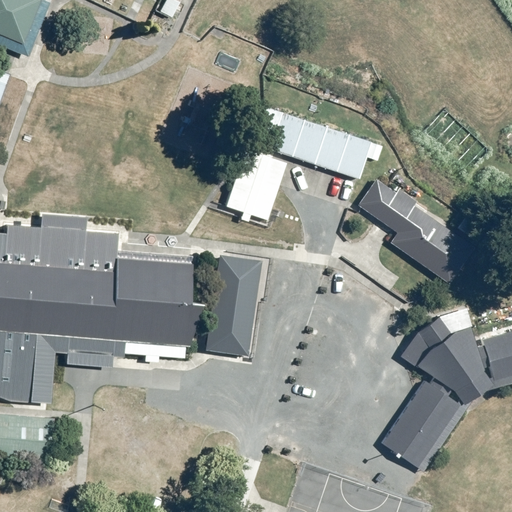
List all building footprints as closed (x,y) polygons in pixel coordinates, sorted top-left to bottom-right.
[(48,0),(0,0),(0,45),(26,56),(48,0)] [(0,70),(0,98),(9,75),(0,70)] [(267,147),(357,177),(364,157),(376,162),(383,142),(269,104),(259,133),(270,137),(267,147)] [(241,148),(222,205),(239,210),(237,218),(248,221),(250,214),(274,220),(277,207),(273,206),(285,160),(241,148)] [(374,177),(353,202),(394,229),(386,240),(448,281),(473,242),(374,177)] [(116,258),(117,238),(75,235),(73,265),(42,263),(44,233),(0,229),(0,395),(10,400),(11,400),(13,401),(14,401),(15,401),(17,401),(18,402),(20,402),(21,402),(23,402),(24,402),(26,401),(27,401),(29,401),(30,401),(32,400),(33,400),(34,399),(36,398),(37,398),(38,397),(40,396),(41,395),(42,394),(43,393),(44,392),(45,391),(46,390),(47,389),(48,388),(49,387),(50,385),(51,384),(51,383),(52,381),(52,380),(54,349),(65,350),(65,361),(110,364),(110,353),(185,358),(187,328),(197,329),(199,298),(186,297),(189,263),(116,258)] [(258,258),(218,255),(209,349),(250,352),(258,258)] [(511,381),(511,328),(490,335),(487,324),(472,328),(470,309),(469,309),(468,309),(466,309),(465,308),(463,308),(462,308),(460,308),(459,308),(457,308),(456,308),(454,308),(453,308),(451,309),(450,309),(449,309),(447,309),(446,310),(444,310),(443,310),(441,311),(440,311),(438,311),(437,312),(436,312),(434,313),(433,314),(432,314),(430,315),(429,316),(428,316),(426,317),(425,318),(424,318),(423,319),(421,320),(420,321),(419,322),(418,323),(417,324),(416,325),(415,326),(414,327),(412,328),(411,329),(411,330),(410,331),(409,332),(408,334),(407,335),(406,336),(405,337),(404,338),(404,340),(403,341),(402,342),(402,344),(401,345),(400,346),(400,348),(399,349),(399,350),(398,352),(398,353),(397,355),(410,363),(397,383),(413,393),(380,442),(424,470),(467,404),(462,400),(482,385),(484,390),(511,381)] [(47,412),(0,408),(0,458),(42,462),(47,412)]
